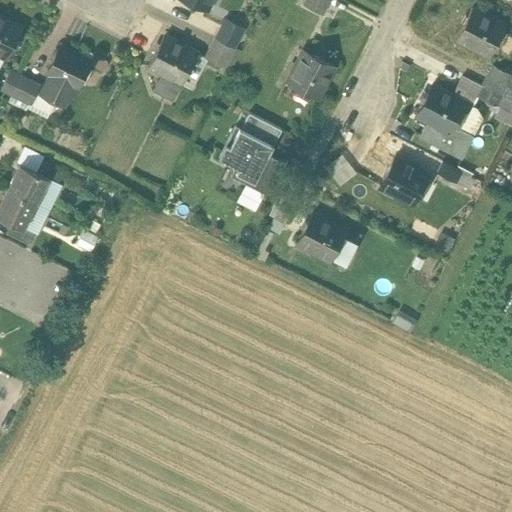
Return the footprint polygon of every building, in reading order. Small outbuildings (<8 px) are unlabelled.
[(185,0),(206,10),(210,0),(185,0)] [(329,0),(307,0),(304,6),(322,15),(329,0)] [(469,9),(454,38),(487,55),(502,26),(469,9)] [(21,27),(0,16),(0,54),(5,57),(21,27)] [(243,27),(225,18),(214,39),(232,48),(243,27)] [(162,36),(146,66),(161,74),(153,89),(171,99),(179,83),(180,83),(195,54),(162,36)] [(232,48),(214,39),(204,59),(222,68),(232,48)] [(60,47),(47,73),(52,76),(42,95),(62,105),(72,86),(76,88),(89,62),(60,47)] [(333,66),(304,51),(287,84),(316,99),(333,66)] [(511,73),(493,64),(483,86),(500,95),(511,73)] [(10,71),(1,88),(12,94),(21,76),(10,71)] [(40,86),(21,76),(12,94),(31,103),(40,86)] [(465,102),(432,85),(417,115),(432,123),(450,132),(454,125),(465,102)] [(500,95),(483,86),(477,96),(495,105),(500,95)] [(450,132),(432,123),(430,128),(426,125),(420,137),(462,158),(474,135),(454,125),(450,132)] [(275,145),(237,125),(221,157),(239,166),(237,171),(256,181),(275,145)] [(329,165),(341,184),(358,173),(346,154),(329,165)] [(426,173),(394,156),(378,185),(411,202),(426,173)] [(65,171),(42,160),(37,171),(48,177),(48,178),(59,183),(65,171)] [(37,171),(21,163),(8,189),(36,202),(48,178),(48,177),(37,171)] [(461,172),(443,163),(438,173),(456,182),(461,172)] [(36,202),(8,189),(0,205),(0,216),(12,223),(23,228),(24,227),(36,202)] [(285,197),(275,216),(286,221),(295,203),(285,197)] [(345,229),(313,213),(298,243),(330,259),(345,229)] [(23,228),(12,223),(6,234),(29,245),(35,233),(24,227),(23,228)]
